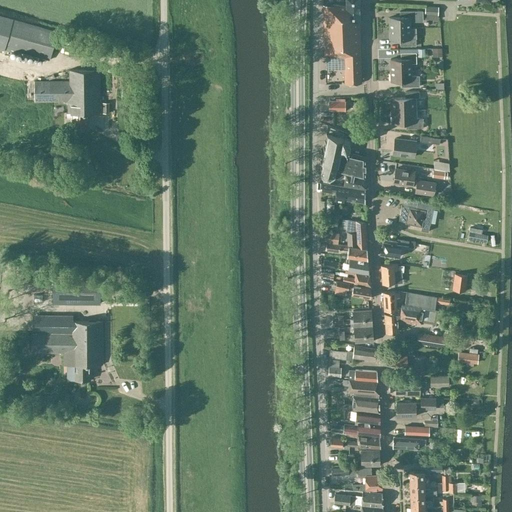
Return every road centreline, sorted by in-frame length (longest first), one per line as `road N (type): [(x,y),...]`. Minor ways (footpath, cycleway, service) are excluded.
road 1 (residential): [(390,511),(364,0)]
road 2 (residential): [(324,511),(314,0)]
road 3 (unclassified): [(168,511),(161,0)]
road 4 (primary): [(307,511),(297,25)]
